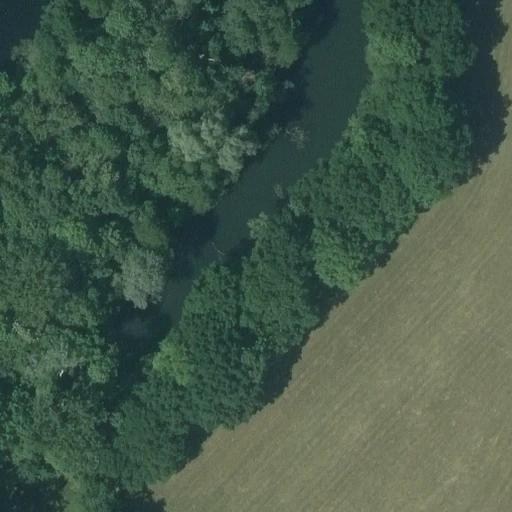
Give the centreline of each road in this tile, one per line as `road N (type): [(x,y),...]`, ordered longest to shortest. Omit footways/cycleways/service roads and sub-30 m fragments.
road 1 (unclassified): [(103,511),(111,478),(377,181),(406,124),(431,0)]
road 2 (track): [(55,472),(26,421),(36,341),(84,256),(196,114),(231,30),(230,0)]
